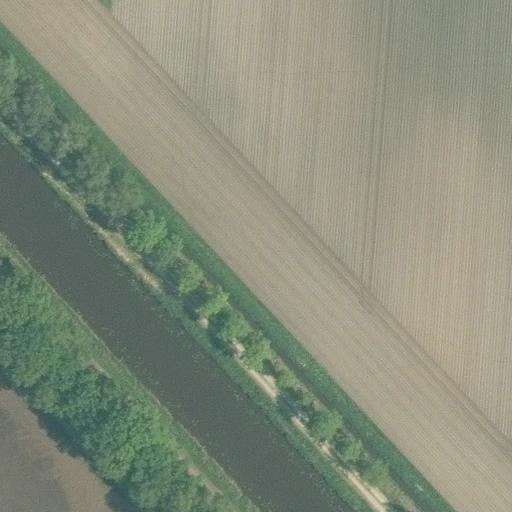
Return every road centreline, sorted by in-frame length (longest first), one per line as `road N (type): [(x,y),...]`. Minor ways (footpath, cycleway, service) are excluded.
road 1 (track): [(381,511),(0,105)]
road 2 (track): [(0,275),(217,511)]
